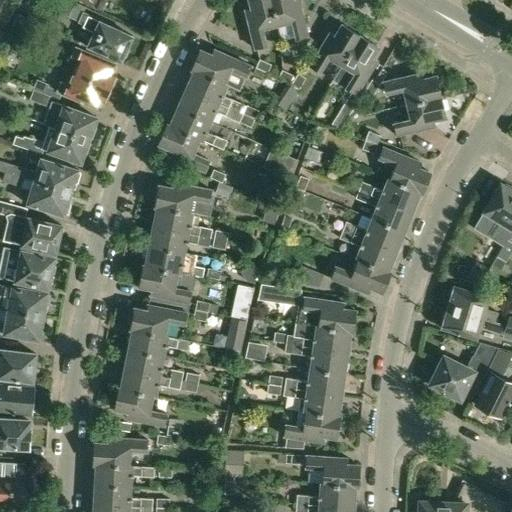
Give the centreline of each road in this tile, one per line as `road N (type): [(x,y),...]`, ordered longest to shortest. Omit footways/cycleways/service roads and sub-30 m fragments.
road 1 (residential): [(62,511),(76,357),(111,204),(159,77),(202,0)]
road 2 (residential): [(386,421),(412,277),(480,139)]
road 3 (residential): [(511,468),(435,432),(386,421)]
